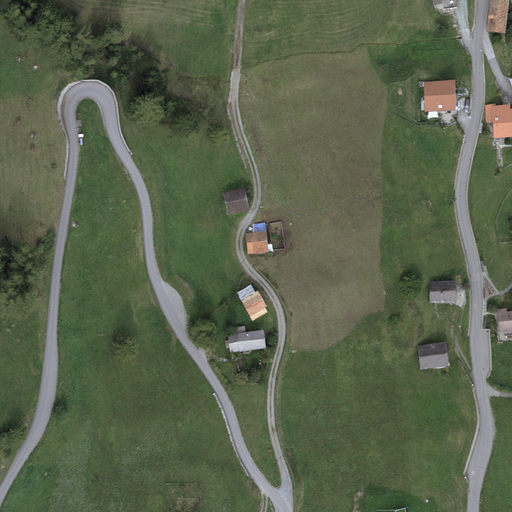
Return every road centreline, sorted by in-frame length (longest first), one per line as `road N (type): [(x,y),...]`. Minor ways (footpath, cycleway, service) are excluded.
road 1 (unclassified): [(283,511),(253,474),(223,399),(162,301),(111,106),(86,85),(72,89),(65,103),(73,158),(40,419),(0,496)]
road 2 (track): [(279,505),(284,478),(270,388),(281,325),(270,291),(240,251),(242,224),(259,196),(234,101),(241,0)]
road 3 (unclassified): [(484,0),(460,193),(485,416),(474,511)]
